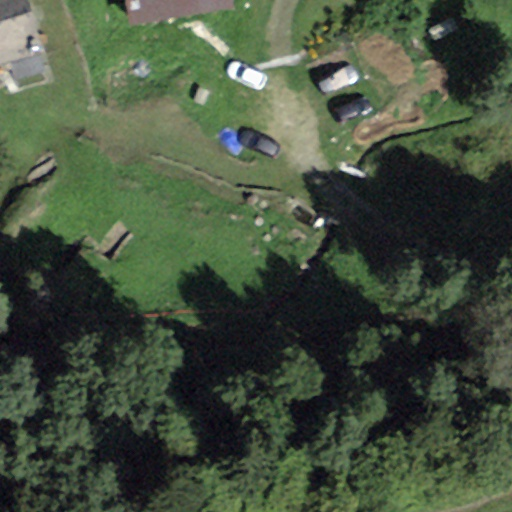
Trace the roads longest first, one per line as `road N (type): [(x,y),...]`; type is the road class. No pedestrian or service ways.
road 1 (track): [(0,337),(511,308)]
road 2 (track): [(511,287),(365,233),(296,123)]
